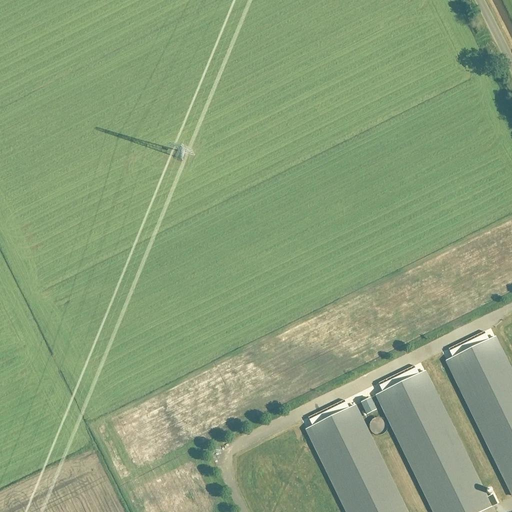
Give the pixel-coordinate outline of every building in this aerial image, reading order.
[(452,359),(446,362),(511,496),(511,373),(495,338),(488,341),(484,332),(448,350),(452,359)] [(414,366),(378,384),(382,393),(376,396),(432,511),(481,511),(494,506),(490,498),(484,500),(425,372),(418,375),(414,366)] [(376,410),(370,399),(360,404),(366,415),(376,410)] [(312,427),(306,430),(345,511),(406,511),(354,407),(348,410),(344,401),(308,418),(312,427)] [(387,434),(384,420),(369,423),(372,437),(387,434)]
